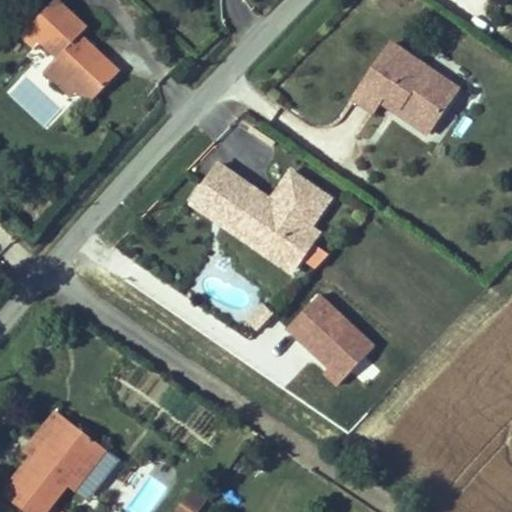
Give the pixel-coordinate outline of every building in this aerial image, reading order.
[(101,0),(81,0),(62,20),(74,31),(91,48),(102,59),(96,65),(111,80),(124,93),(152,63),(112,25),(119,17),(101,0)] [(74,31),(62,20),(55,28),(67,39),(74,31)] [(378,42),(339,100),(359,114),(362,109),(370,97),(387,109),(383,114),(416,136),(441,99),(409,78),(416,67),(378,42)] [(89,73),(96,65),(102,59),(91,48),(77,62),(89,73)] [(96,65),(89,73),(104,87),(111,80),(96,65)] [(448,88),(416,67),(409,78),(441,99),(448,88)] [(228,187),(211,177),(189,213),(206,224),(228,187)] [(267,264),(290,278),(313,243),(304,238),(324,207),(284,182),(270,204),(275,207),(270,214),(244,197),(221,233),(241,245),(244,241),(271,258),(267,264)] [(228,187),(206,224),(189,213),(186,217),(288,284),(290,278),(267,264),(271,258),(244,241),(241,245),(221,233),(244,197),(228,187)] [(33,474),(62,433),(53,427),(25,468),(32,473),(33,474)] [(57,511),(67,499),(74,504),(103,461),(62,433),(33,474),(32,473),(5,511),(57,511)] [(110,466),(103,461),(74,504),(81,509),(110,466)] [(183,499),(174,511),(197,511),(199,509),(183,499)]
